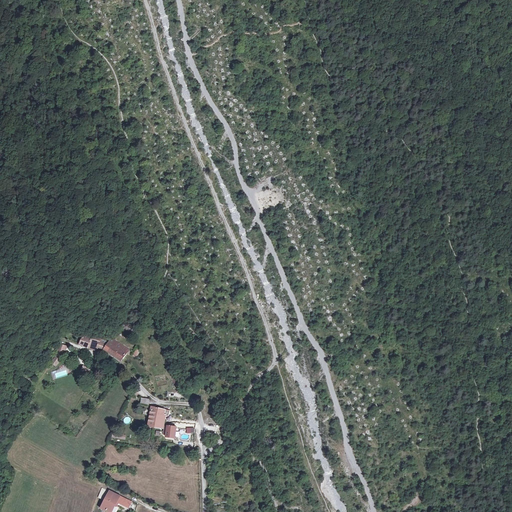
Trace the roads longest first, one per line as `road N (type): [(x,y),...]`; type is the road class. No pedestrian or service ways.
road 1 (track): [(188,55),(232,139),(238,176),(319,350),(373,511)]
road 2 (track): [(146,0),(277,359)]
road 3 (track): [(277,359),(256,375),(242,402),(277,511)]
